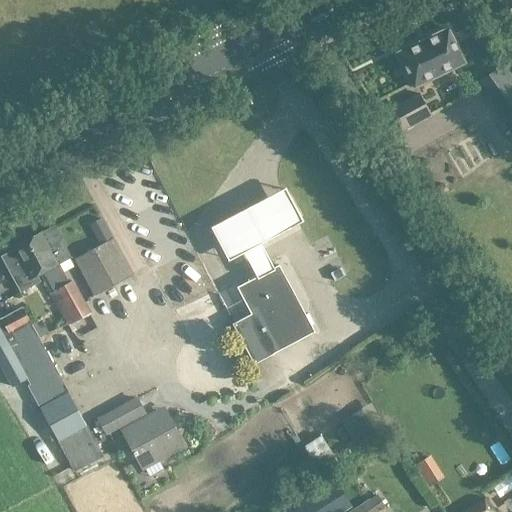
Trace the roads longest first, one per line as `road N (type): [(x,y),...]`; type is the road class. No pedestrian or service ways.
road 1 (unclassified): [(511,421),(284,79),(242,50)]
road 2 (secondary): [(0,178),(242,50)]
